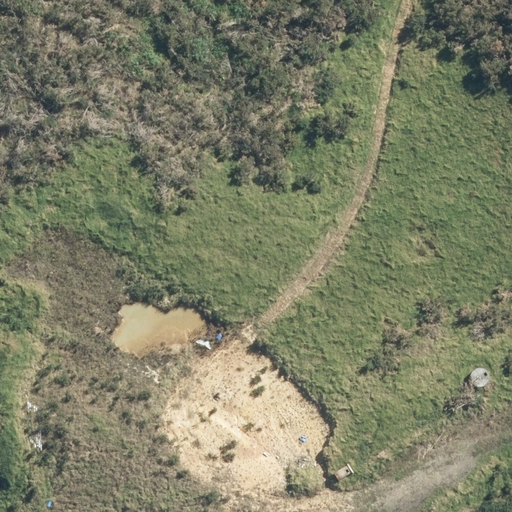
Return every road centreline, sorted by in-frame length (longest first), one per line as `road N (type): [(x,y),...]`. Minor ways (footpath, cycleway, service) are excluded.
road 1 (track): [(260,511),(212,487),(180,437),(186,373),(287,282),(346,177),(378,0)]
road 2 (unknown): [(399,511),(511,413)]
